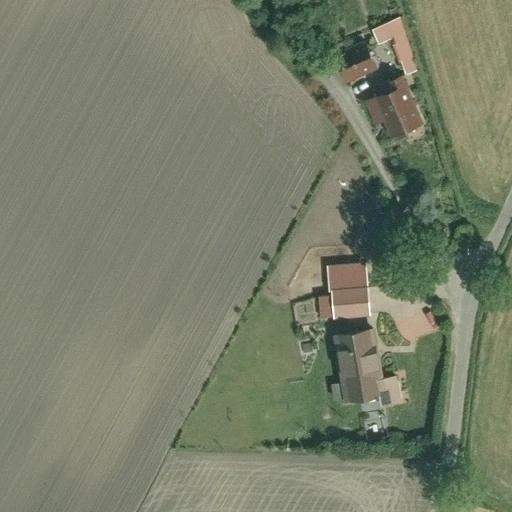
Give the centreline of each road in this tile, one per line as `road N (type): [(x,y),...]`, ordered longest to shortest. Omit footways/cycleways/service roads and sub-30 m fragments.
road 1 (unclassified): [(463,294),(428,258),(335,97),(266,0)]
road 2 (residential): [(438,511),(463,294)]
